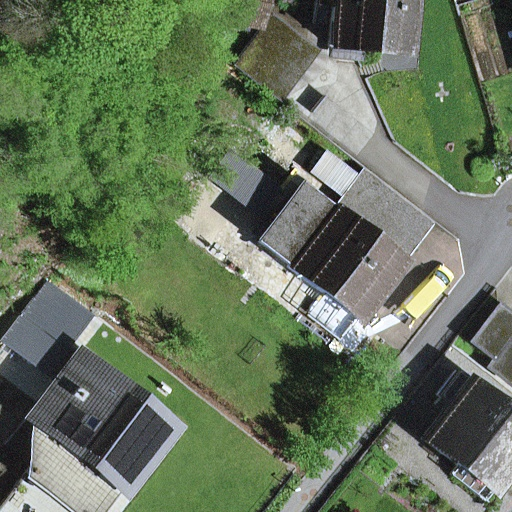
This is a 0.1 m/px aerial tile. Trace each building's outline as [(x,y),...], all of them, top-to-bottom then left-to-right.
[(218,0),(214,14),(256,25),(262,0),(218,0)] [(332,2),(327,47),(406,55),(412,0),(315,0),(332,2)] [(271,17),(233,67),(278,101),(317,52),(271,17)] [(342,198),(359,177),(325,151),(308,173),(342,198)] [(359,214),(380,187),(362,173),(359,177),(342,198),(341,200),(359,214)] [(341,200),(332,212),(368,239),(370,237),(400,260),(428,224),(380,187),(359,214),(341,200)] [(370,237),(368,239),(332,212),(300,188),(258,243),(355,319),(400,260),(370,237)] [(470,343),(493,360),(511,335),(511,317),(498,307),(470,343)] [(0,338),(0,345),(12,359),(55,326),(37,310),(0,338)] [(511,335),(493,360),(486,369),(506,384),(511,375),(511,335)] [(44,370),(57,380),(73,359),(61,349),(44,370)] [(80,470),(113,496),(165,431),(73,359),(57,380),(31,413),(86,461),(80,470)] [(449,476),(482,502),(511,464),(511,419),(453,374),(436,396),(448,405),(421,440),(456,468),(449,476)]
